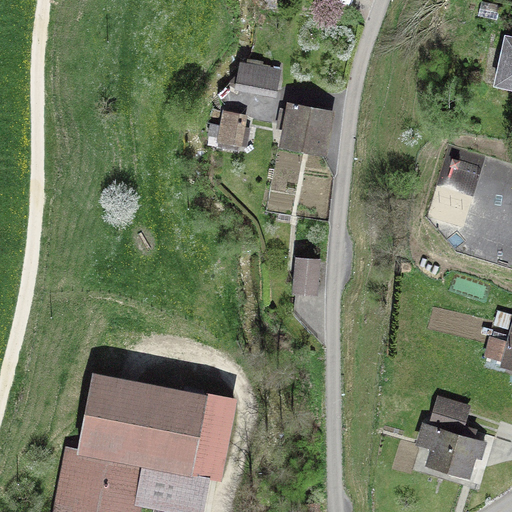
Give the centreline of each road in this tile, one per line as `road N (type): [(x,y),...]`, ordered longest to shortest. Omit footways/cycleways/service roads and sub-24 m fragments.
road 1 (residential): [(385,0),(348,130),(332,320),(336,511)]
road 2 (track): [(43,0),(32,250),(0,392)]
road 3 (track): [(221,511),(246,397),(228,376),(176,357),(154,359)]
